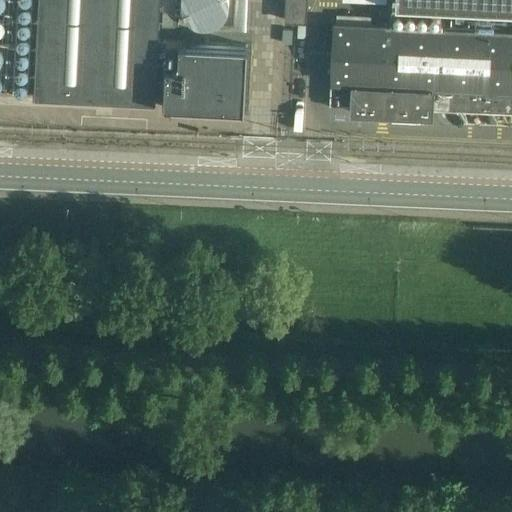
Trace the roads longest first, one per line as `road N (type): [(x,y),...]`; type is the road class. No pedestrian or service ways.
road 1 (residential): [(511,376),(0,352)]
road 2 (tertiary): [(0,178),(511,200)]
